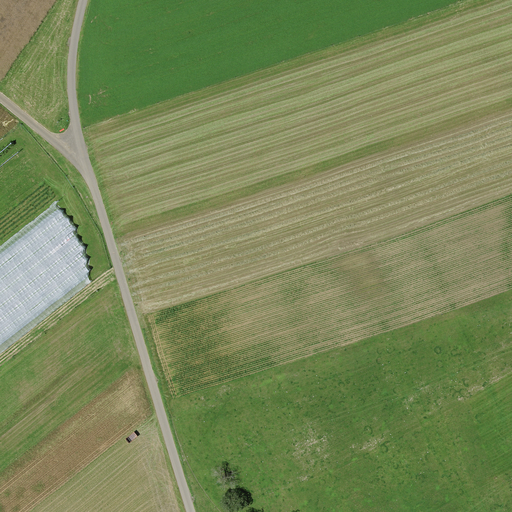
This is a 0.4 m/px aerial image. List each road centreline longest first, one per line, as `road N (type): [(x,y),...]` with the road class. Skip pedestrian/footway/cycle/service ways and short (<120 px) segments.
road 1 (unclassified): [(190,511),(77,157)]
road 2 (unclassified): [(77,157),(69,54),(82,0)]
